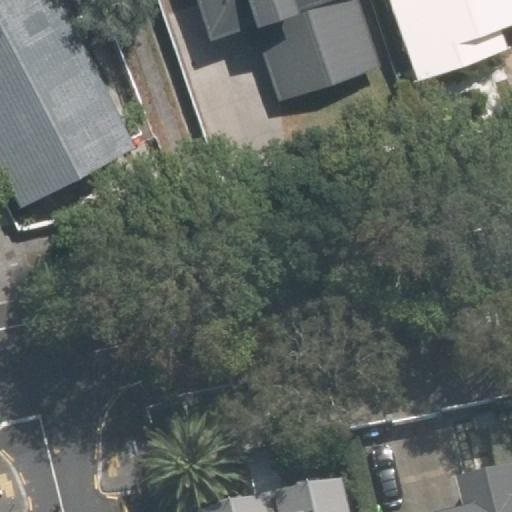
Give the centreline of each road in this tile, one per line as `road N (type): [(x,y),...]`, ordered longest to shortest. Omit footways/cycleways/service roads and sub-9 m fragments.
road 1 (tertiary): [(511,260),(25,362)]
road 2 (residential): [(25,362),(61,511)]
